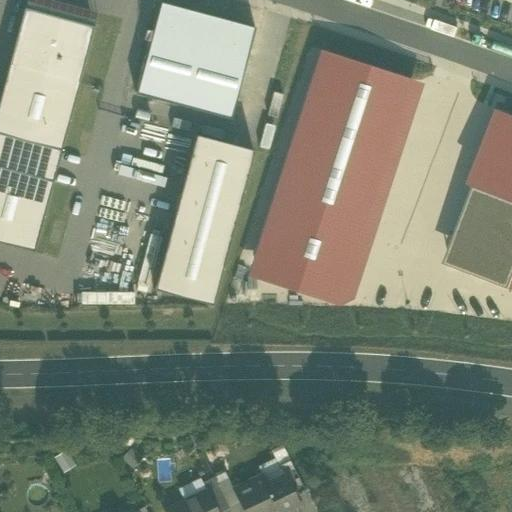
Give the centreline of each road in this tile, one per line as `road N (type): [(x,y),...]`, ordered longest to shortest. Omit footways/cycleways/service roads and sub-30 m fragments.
road 1 (tertiary): [(511,384),(345,368),(0,376)]
road 2 (unclassified): [(310,0),(511,67)]
